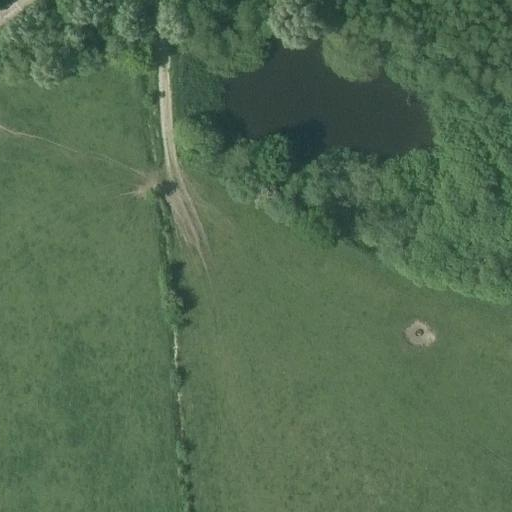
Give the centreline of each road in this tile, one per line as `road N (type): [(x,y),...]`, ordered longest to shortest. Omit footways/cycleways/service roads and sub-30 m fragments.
road 1 (track): [(511,464),(168,176),(208,511)]
road 2 (track): [(168,176),(158,0)]
